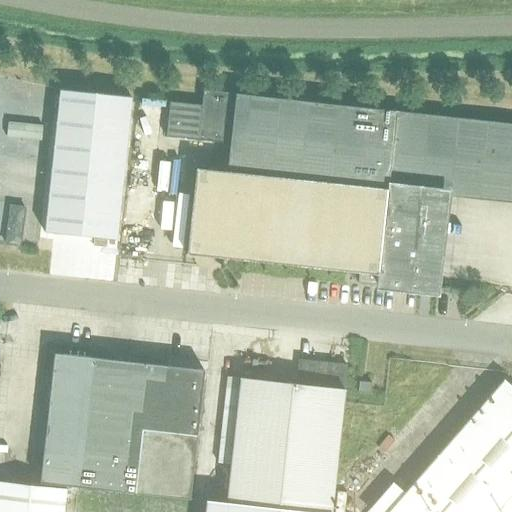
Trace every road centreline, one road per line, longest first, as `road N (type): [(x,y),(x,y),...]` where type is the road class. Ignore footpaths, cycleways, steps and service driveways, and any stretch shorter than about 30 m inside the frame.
road 1 (unclassified): [(511,30),(126,27),(0,0)]
road 2 (unclassified): [(511,336),(0,283)]
